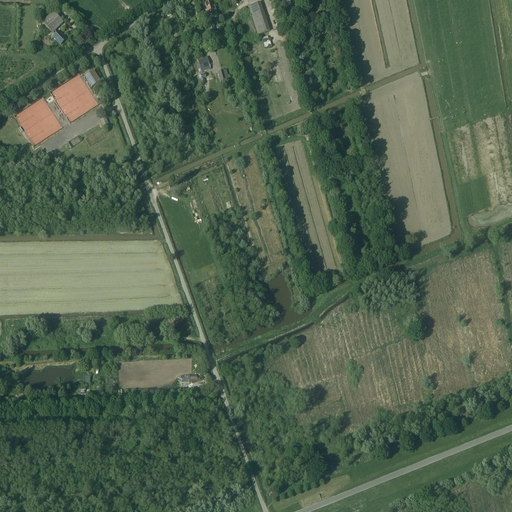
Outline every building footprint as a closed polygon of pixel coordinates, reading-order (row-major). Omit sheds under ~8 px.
[(293,8),(286,10),(288,17),(302,13),(299,1),(296,1),(293,8)] [(213,6),(211,2),(205,4),(208,15),(217,13),(215,6),(213,6)] [(260,3),(248,7),(258,35),(270,31),(260,3)] [(42,23),(52,34),(64,23),(53,12),(42,23)] [(211,19),(207,20),(211,36),(215,34),(213,27),(212,24),(211,19)] [(66,40),(59,32),(53,37),(60,45),(66,40)] [(269,40),(262,42),(264,49),(271,47),(269,40)] [(207,59),(198,61),(201,72),(210,70),(207,59)] [(202,75),(201,72),(200,73),(199,70),(196,71),(198,75),(199,80),(206,77),(205,74),(202,75)] [(100,82),(93,71),(85,77),(92,88),(100,82)] [(276,497),(274,490),(268,492),(271,499),(276,497)]
